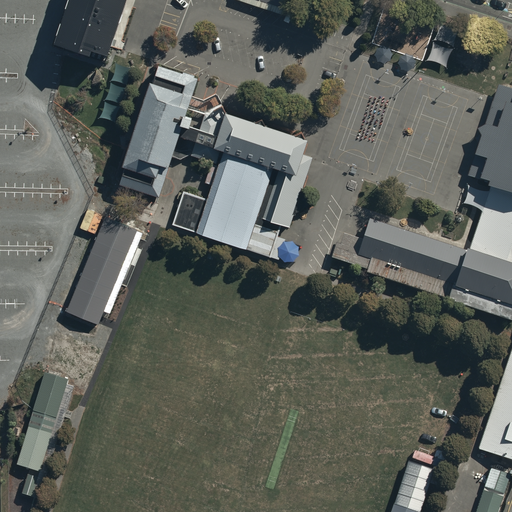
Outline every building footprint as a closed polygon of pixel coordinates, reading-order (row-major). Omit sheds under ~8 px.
[(128,0),(70,0),(55,47),(90,58),(92,52),(109,57),(113,47),(128,0)] [(287,0),(236,0),(282,16),(285,7),(287,0)] [(474,36),(457,84),(482,92),(483,86),(488,88),(489,84),(485,82),(498,45),(474,36)] [(199,79),(158,66),(152,85),(151,84),(123,169),(125,170),(120,187),(158,199),(160,199),(168,174),(173,159),(182,129),(190,131),(191,127),(193,119),(187,117),(189,110),(193,97),(199,79)] [(96,71),(92,83),(93,83),(95,84),(97,84),(98,84),(99,83),(100,83),(101,82),(101,81),(101,80),(102,79),(102,77),(102,76),(102,75),(101,74),(101,73),(100,72),(98,71),(96,71)] [(489,193),(511,200),(511,92),(498,87),(494,98),(484,129),(477,132),(479,137),(475,139),(478,146),(468,178),(480,182),(479,184),(488,187),(487,192),(489,193)] [(203,101),(193,97),(189,110),(196,112),(205,115),(222,106),(223,106),(216,94),(203,101)] [(182,129),(173,159),(181,161),(189,156),(191,157),(216,165),(220,152),(214,150),(226,114),(222,108),(222,106),(205,115),(200,130),(191,127),(190,131),(182,129)] [(205,115),(196,112),(193,119),(191,127),(200,130),(205,115)] [(256,125),(226,114),(214,150),(220,152),(223,153),(273,169),(306,180),(313,159),(303,155),(307,142),(304,141),(301,135),(294,138),(292,137),(263,127),(261,123),(256,125)] [(0,317),(6,318),(7,329),(54,329),(54,307),(41,308),(41,300),(21,300),(22,309),(16,309),(14,178),(15,178),(15,157),(20,156),(20,148),(16,148),(16,137),(7,137),(7,147),(0,147),(0,317)] [(273,169),(223,153),(210,193),(208,200),(201,197),(184,192),(183,193),(180,201),(173,222),(172,226),(270,259),(271,258),(279,261),(285,240),(277,238),(281,226),(257,219),(273,169)] [(304,185),(306,180),(273,169),(257,219),(281,226),(290,229),(294,215),(309,207),(302,190),(304,185)] [(511,200),(489,193),(489,194),(472,243),(468,254),(505,267),(511,268),(511,351),(478,452),(511,464),(511,200)] [(134,220),(150,226),(156,211),(139,205),(134,220)] [(142,234),(107,220),(66,311),(98,324),(103,311),(107,312),(109,313),(121,284),(123,281),(142,234)] [(511,268),(505,267),(468,254),(370,222),(364,242),(344,236),(340,247),(336,246),(332,260),(333,261),(368,272),(367,276),(433,298),(429,309),(445,314),(448,306),(511,327),(511,268)] [(41,475),(69,383),(45,376),(17,468),(41,475)] [(21,382),(14,400),(29,407),(37,389),(21,382)] [(407,462),(391,511),(420,511),(433,470),(407,462)] [(508,474),(489,468),(482,487),(502,493),(508,474)] [(41,478),(29,474),(23,494),(35,498),(41,478)] [(496,511),(502,498),(481,491),(474,511),(496,511)]
